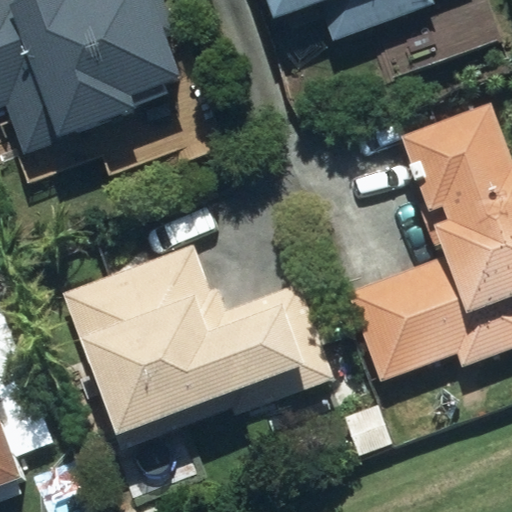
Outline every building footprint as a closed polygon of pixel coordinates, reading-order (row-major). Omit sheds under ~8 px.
[(195,83),(165,0),(8,0),(0,3),(0,111),(13,107),(33,164),(154,121),(146,100),(195,83)] [(378,0),(276,0),(288,32),(378,0)] [(467,360),(472,373),(511,358),(511,117),(510,112),(408,148),(447,260),(356,292),(390,387),(467,360)] [(72,292),(128,451),(339,376),(309,291),(233,318),(207,244),(72,292)] [(0,507),(41,493),(13,414),(0,418),(0,507)]
